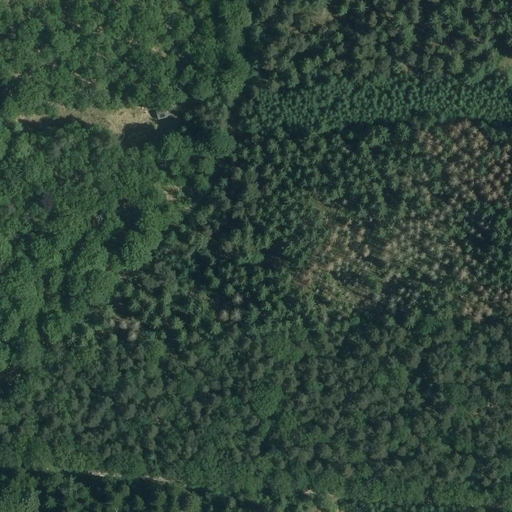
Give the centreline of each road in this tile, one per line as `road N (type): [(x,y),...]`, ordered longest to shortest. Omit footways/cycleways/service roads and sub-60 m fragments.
road 1 (track): [(511,506),(0,464)]
road 2 (track): [(0,404),(204,195),(229,149),(250,20),(245,0)]
